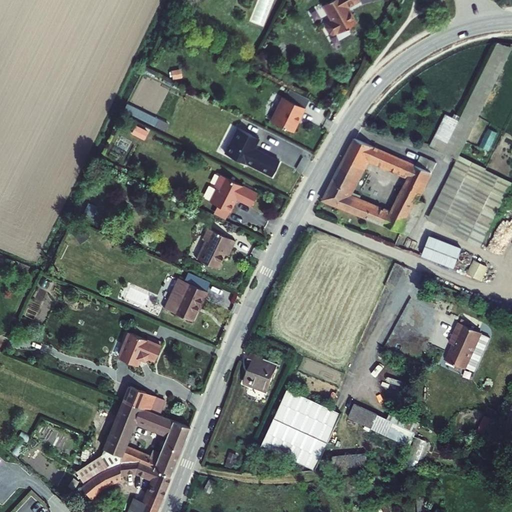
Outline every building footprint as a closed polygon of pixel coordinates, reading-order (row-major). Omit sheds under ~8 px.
[(342,5),(351,0),(321,0),(317,2),(323,12),(324,12),(327,18),(321,20),(320,24),(324,30),(327,31),(332,28),(333,30),(351,21),(347,12),(345,11),(342,5)] [(511,50),(498,44),(462,118),(445,152),(457,158),(511,50)] [(268,116),(289,126),(297,112),(298,113),(303,103),(282,92),(274,107),(273,106),(268,116)] [(167,127),(170,119),(126,103),(123,112),(167,127)] [(452,117),(445,114),(430,144),(445,152),(462,118),(454,114),(452,117)] [(136,122),(131,132),(145,138),(149,128),(136,122)] [(256,134),(236,124),(222,148),(269,172),(276,157),(250,143),(256,134)] [(491,127),(482,145),(491,150),(500,131),(491,127)] [(325,199),(401,235),(436,163),(421,155),(416,166),(357,137),(351,150),(373,161),(409,179),(392,214),(355,196),(368,170),(346,159),(325,199)] [(373,161),(351,150),(346,159),(368,170),(373,161)] [(213,185),(206,199),(226,208),(230,200),(229,199),(231,195),(247,203),(253,190),(216,172),(210,184),(213,185)] [(90,202),(87,212),(96,215),(99,205),(90,202)] [(229,236),(200,222),(196,231),(199,232),(188,255),(209,265),(216,250),(222,252),(229,236)] [(430,235),(423,255),(454,268),(462,247),(430,235)] [(459,255),(459,262),(462,264),(465,267),(468,265),(472,264),(472,256),(466,252),(459,255)] [(474,259),(469,274),(484,279),(489,264),(474,259)] [(203,289),(174,277),(160,309),(188,320),(197,300),(198,301),(203,289)] [(450,362),(469,371),(486,336),(463,324),(454,343),(459,345),(450,362)] [(154,339),(121,326),(112,348),(123,352),(121,355),(130,359),(133,352),(138,354),(139,351),(147,354),(154,339)] [(248,376),(270,386),(282,359),(256,347),(251,357),(256,359),(248,376)] [(123,375),(117,389),(144,400),(150,386),(123,375)] [(115,448),(121,450),(164,468),(185,417),(144,400),(117,389),(96,440),(98,440),(115,448)] [(286,389),(260,446),(315,470),(341,414),(286,389)] [(350,421),(408,449),(415,435),(357,406),(350,421)] [(425,466),(432,440),(416,436),(409,462),(425,466)] [(115,448),(98,440),(96,446),(71,462),(78,473),(78,472),(87,464),(93,457),(100,454),(105,451),(110,450),(115,448)] [(120,464),(121,450),(115,448),(110,450),(105,451),(100,454),(93,457),(87,464),(78,472),(76,474),(93,489),(103,478),(120,469),(120,464)] [(146,511),(164,468),(121,450),(120,464),(125,463),(149,472),(139,498),(128,494),(120,511),(146,511)]
